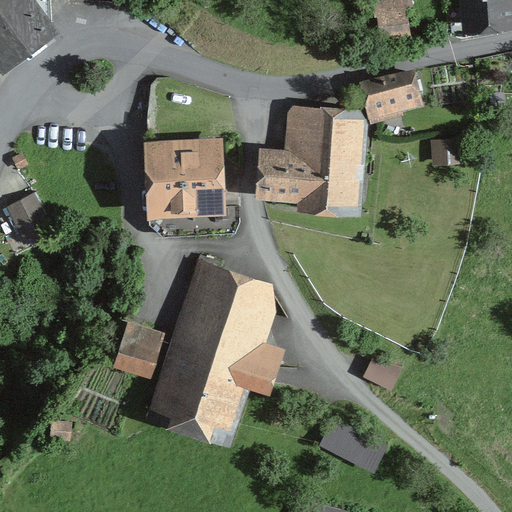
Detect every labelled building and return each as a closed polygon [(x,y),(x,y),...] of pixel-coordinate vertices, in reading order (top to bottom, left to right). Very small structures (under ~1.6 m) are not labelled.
[(0,62),(6,56),(44,28),(23,0),(9,0),(0,7),(0,62)] [(46,0),(31,0),(42,15),(44,14),(42,12),(46,0)] [(380,34),(402,32),(401,13),(408,13),(406,0),(374,0),(376,16),(378,16),(380,34)] [(467,0),(470,23),(508,20),(506,0),(467,0)] [(410,72),(365,83),(373,115),(418,104),(410,72)] [(306,159),(304,194),(303,201),(350,204),(355,138),(363,138),(364,117),(296,112),(294,135),(297,135),(296,152),(289,152),(289,157),(306,159)] [(435,141),(436,160),(459,158),(458,139),(435,141)] [(153,146),(156,210),(217,207),(214,144),(153,146)] [(306,159),(289,157),(267,156),(264,191),(304,194),(306,159)] [(24,239),(50,226),(33,192),(7,205),(24,239)] [(222,261),(200,254),(192,278),(205,283),(163,406),(223,426),(240,378),(267,387),(280,351),(252,342),(270,287),(219,270),(222,261)] [(118,361),(142,369),(149,349),(151,349),(156,332),(130,323),(124,341),(125,341),(118,361)] [(371,355),(364,376),(395,386),(402,365),(371,355)] [(327,433),(333,436),(329,445),(373,468),(385,446),(334,419),(327,433)] [(67,437),(68,423),(53,422),(52,436),(67,437)] [(296,511),(333,511),(298,503),(296,511)]
